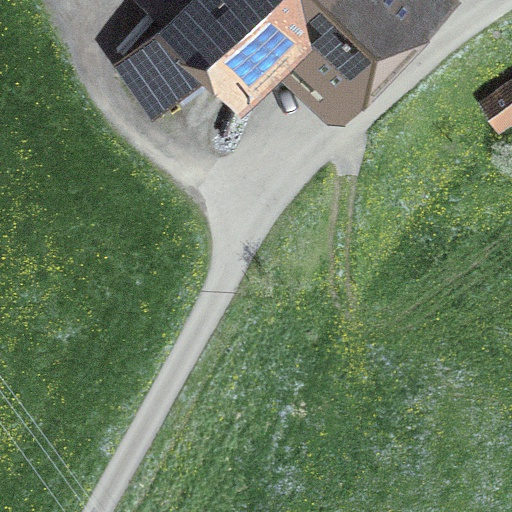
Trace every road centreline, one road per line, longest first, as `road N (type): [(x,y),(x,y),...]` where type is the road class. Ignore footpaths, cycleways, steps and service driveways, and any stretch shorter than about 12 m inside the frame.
road 1 (track): [(100,511),(240,259),(309,169),(511,5)]
road 2 (track): [(261,231),(150,143),(91,65),(83,5)]
